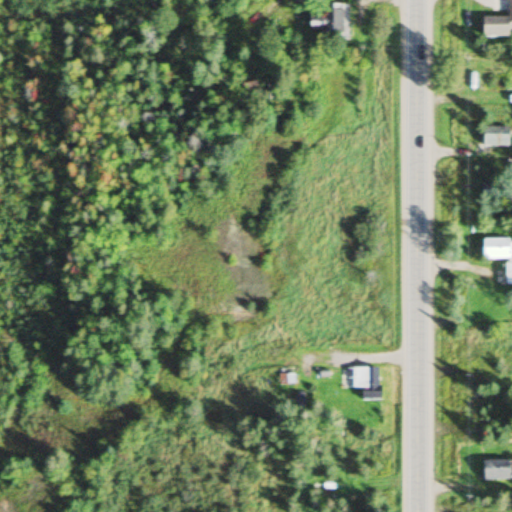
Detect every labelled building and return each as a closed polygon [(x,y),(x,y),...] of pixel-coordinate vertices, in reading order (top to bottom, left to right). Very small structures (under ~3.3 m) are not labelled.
[(479,37),(506,37),(506,32),(511,31),(511,0),(506,0),(506,17),(480,17),(479,37)] [(346,5),(307,5),(307,38),(345,39),(346,5)] [(506,128),(481,128),(481,148),(506,148),(506,128)] [(504,184),(481,184),(481,204),(504,204),(504,184)] [(511,240),(480,240),(480,261),(502,261),(502,274),(496,274),(496,285),(511,285),(511,240)] [(375,369),(341,369),(341,390),(375,390),(375,369)] [(511,479),(511,462),(481,462),(481,480),(511,479)]
